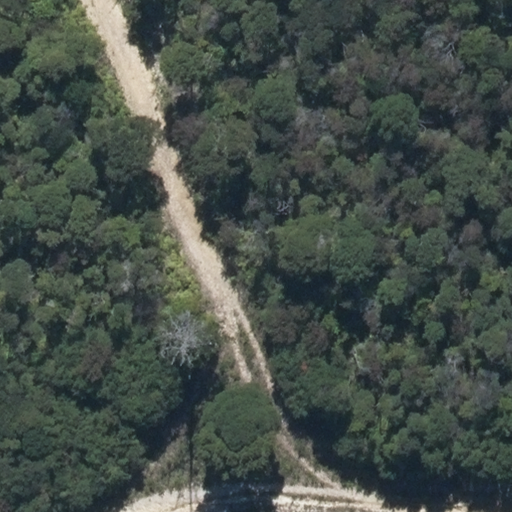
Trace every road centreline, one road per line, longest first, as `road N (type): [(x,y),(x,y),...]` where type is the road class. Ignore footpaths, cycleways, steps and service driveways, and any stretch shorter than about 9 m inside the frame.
road 1 (track): [(326,490),(138,70),(90,0)]
road 2 (track): [(98,511),(326,490),(511,499)]
